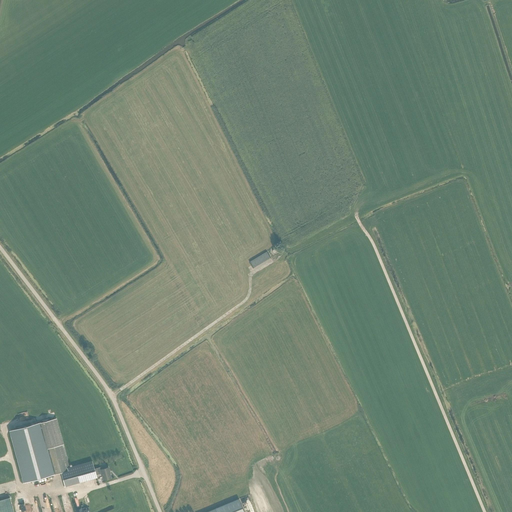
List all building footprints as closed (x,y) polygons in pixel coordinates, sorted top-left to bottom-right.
[(254,270),(256,269),(271,260),(267,252),(249,262),(254,270)] [(56,419),(10,431),(24,483),(68,471),(70,480),(66,481),(68,486),(72,485),(97,478),(96,475),(102,473),(104,480),(111,478),(108,468),(102,469),(101,467),(94,469),(92,461),(69,468),(62,440),(56,419)] [(256,511),(263,511),(256,492),(250,494),(256,511)] [(14,511),(10,494),(0,496),(0,511),(14,511)] [(69,497),(63,499),(66,511),(73,511),(72,507),(69,508),(69,509),(68,509),(66,503),(70,502),(69,497)] [(83,511),(88,511),(87,509),(87,507),(86,504),(90,503),(88,497),(79,499),(82,511),(83,511)] [(244,511),(239,499),(208,511),(244,511)]
